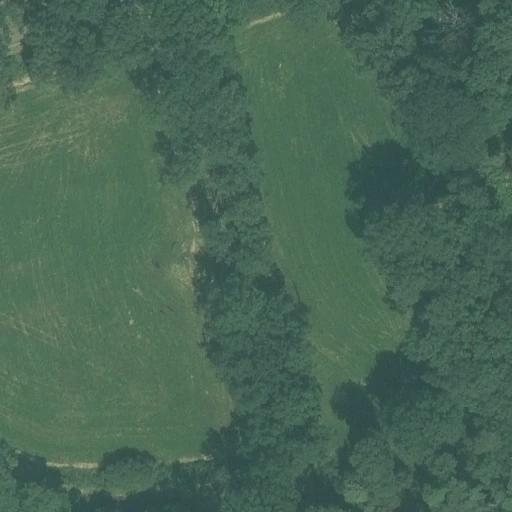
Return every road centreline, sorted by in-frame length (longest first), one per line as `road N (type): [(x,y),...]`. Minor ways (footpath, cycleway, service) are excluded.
road 1 (track): [(303,466),(161,0)]
road 2 (residential): [(0,40),(128,0)]
